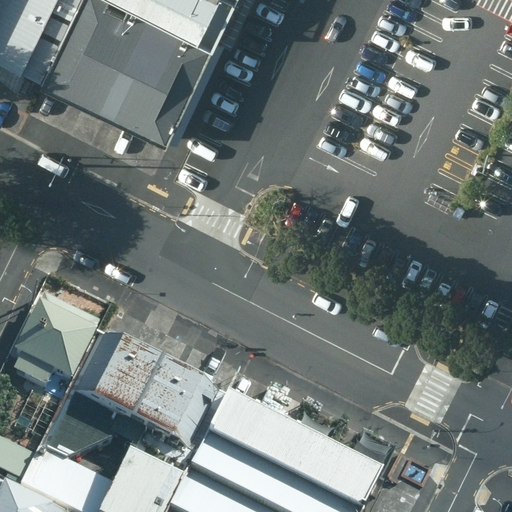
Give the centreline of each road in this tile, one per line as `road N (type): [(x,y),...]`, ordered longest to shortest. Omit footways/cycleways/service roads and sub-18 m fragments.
road 1 (residential): [(497,425),(199,274)]
road 2 (residential): [(361,0),(287,92),(199,274)]
road 3 (residential): [(199,274),(40,191)]
